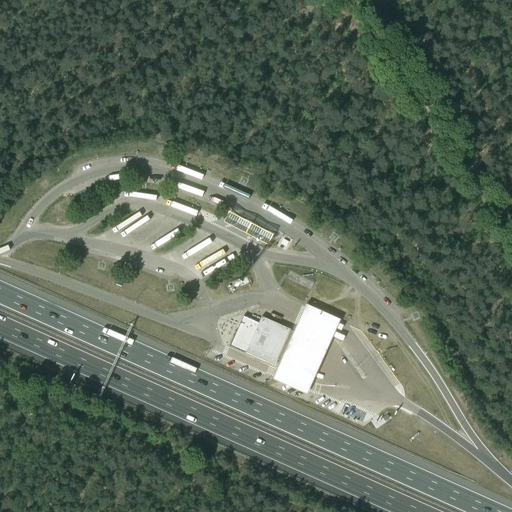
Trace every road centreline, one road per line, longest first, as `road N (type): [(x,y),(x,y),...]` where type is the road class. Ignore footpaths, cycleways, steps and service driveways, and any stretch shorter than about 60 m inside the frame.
road 1 (motorway): [(491,511),(0,292)]
road 2 (motorway): [(0,326),(414,511)]
road 3 (track): [(342,0),(511,237)]
